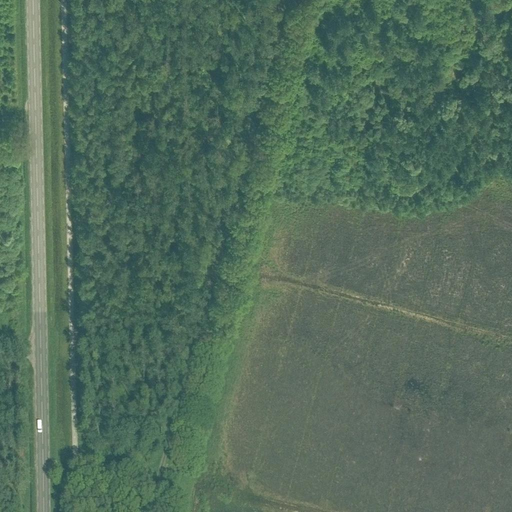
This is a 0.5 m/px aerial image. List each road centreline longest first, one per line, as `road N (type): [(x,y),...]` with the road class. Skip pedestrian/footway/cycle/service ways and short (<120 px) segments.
road 1 (track): [(152,511),(282,0)]
road 2 (primary): [(43,511),(32,0)]
